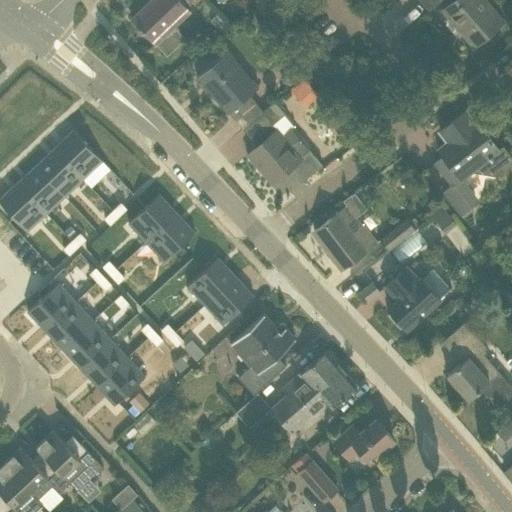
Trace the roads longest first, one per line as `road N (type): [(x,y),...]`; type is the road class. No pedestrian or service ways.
road 1 (residential): [(259,233),(416,117),(419,85),(354,0)]
road 2 (tertiary): [(259,233),(148,120),(34,28)]
road 3 (tertiary): [(450,441),(259,233)]
